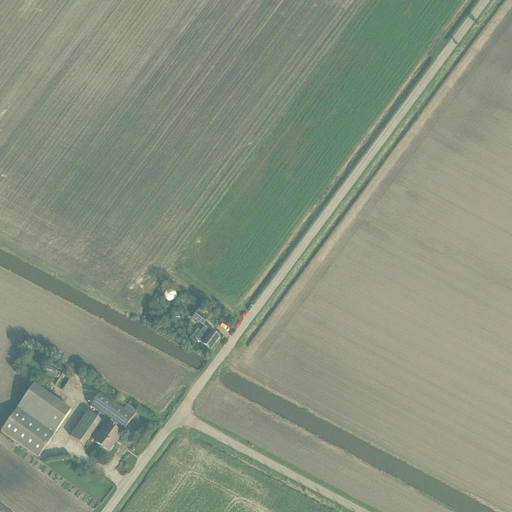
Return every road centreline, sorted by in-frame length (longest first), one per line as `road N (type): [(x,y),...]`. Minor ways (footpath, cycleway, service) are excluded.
road 1 (unclassified): [(179,413),(485,0)]
road 2 (unclassified): [(361,511),(179,413)]
road 3 (track): [(115,302),(136,313),(166,271),(252,315)]
road 4 (unclassified): [(107,511),(179,413)]
